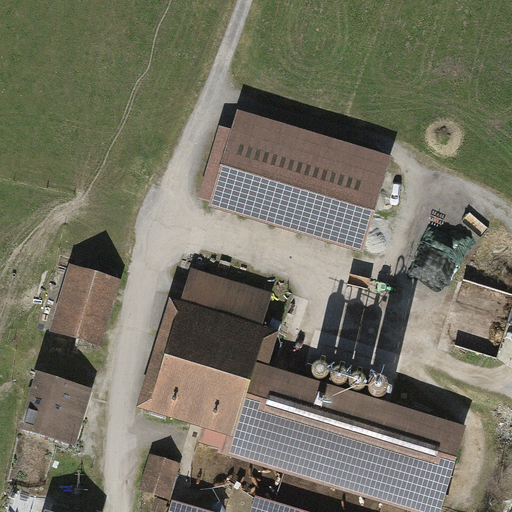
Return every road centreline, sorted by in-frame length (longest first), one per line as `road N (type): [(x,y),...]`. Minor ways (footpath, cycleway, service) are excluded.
road 1 (track): [(245,0),(165,228),(122,384),(118,477)]
road 2 (track): [(165,228),(313,277),(377,338),(511,386)]
